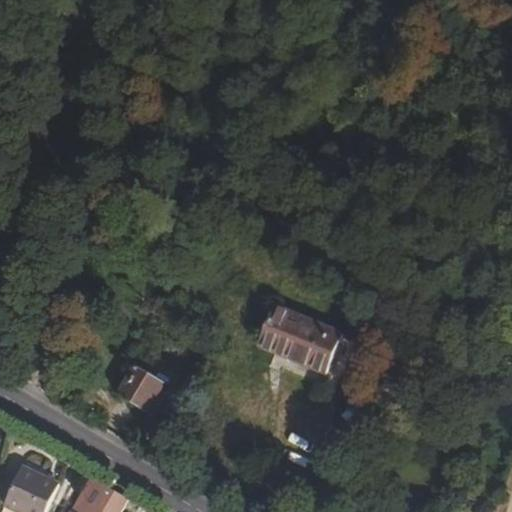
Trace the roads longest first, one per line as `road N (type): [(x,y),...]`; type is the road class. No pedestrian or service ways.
road 1 (track): [(120,0),(21,419)]
road 2 (tertiary): [(0,406),(183,511)]
